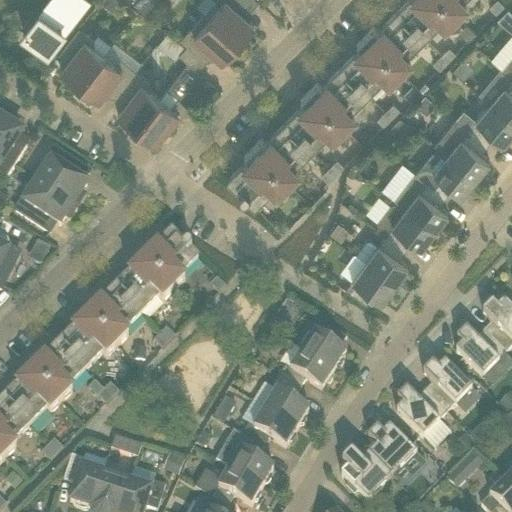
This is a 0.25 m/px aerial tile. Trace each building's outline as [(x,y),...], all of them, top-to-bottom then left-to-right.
[(47,52),(86,2),(84,0),(50,0),(24,34),(47,52)] [(117,1),(116,0),(99,0),(99,1),(111,10),(117,1)] [(144,15),(153,6),(146,0),(137,0),(133,4),(144,15)] [(215,0),(217,9),(209,17),(240,45),(247,32),(254,25),(245,17),(259,1),(257,0),(215,0)] [(407,0),(397,11),(424,38),(441,20),(445,25),(467,3),(464,0),(407,0)] [(496,13),(504,5),(499,0),(495,0),(489,7),(496,13)] [(511,12),(508,8),(497,19),(511,32),(511,12)] [(374,26),(365,35),(356,43),(360,47),(341,67),(367,93),(385,76),(389,80),(411,59),(407,55),(424,38),(397,11),(378,30),(374,26)] [(186,45),(205,62),(213,52),(222,60),(229,53),(240,45),(209,17),(204,13),(193,25),(184,35),(180,39),(186,45)] [(467,26),(460,33),(468,41),(475,34),(467,26)] [(92,46),(92,37),(79,27),(59,53),(68,60),(61,70),(69,76),(78,87),(103,54),(92,46)] [(180,39),(184,35),(177,30),(172,35),(180,39)] [(511,35),(490,60),(511,78),(511,77),(511,35)] [(205,62),(186,45),(179,54),(188,62),(197,70),(205,62)] [(449,47),(441,55),(447,62),(455,54),(449,47)] [(115,97),(136,71),(121,59),(112,61),(103,54),(78,87),(91,93),(99,99),(106,90),(115,97)] [(439,70),(447,62),(441,55),(433,63),(439,70)] [(317,82),(309,90),(300,99),(304,103),(285,122),(311,149),(328,132),(333,136),(355,114),(350,110),(367,93),(341,67),(321,86),(317,82)] [(151,82),(136,71),(115,97),(125,104),(117,114),(125,120),(134,131),(160,98),(151,91),(151,82)] [(490,102),(511,121),(511,77),(511,78),(505,86),(504,86),(490,102)] [(420,89),(423,92),(428,87),(425,84),(420,89)] [(435,101),(443,91),(434,84),(426,93),(435,101)] [(403,95),(412,103),(421,94),(412,86),(403,95)] [(190,109),(178,98),(167,89),(160,98),(134,131),(147,137),(155,143),(162,134),(164,135),(190,109)] [(431,109),(436,103),(425,95),(416,106),(427,114),(431,109)] [(476,120),(468,129),(488,145),(495,136),(503,143),(511,132),(511,121),(490,102),(476,119),(476,120)] [(385,111),(391,118),(399,110),(393,103),(385,111)] [(391,118),(385,111),(377,119),(384,126),(391,118)] [(399,118),(388,130),(399,139),(410,127),(399,118)] [(488,145),(468,129),(455,118),(434,145),(436,147),(436,146),(475,177),(489,160),(480,153),(488,145)] [(0,174),(8,179),(29,145),(19,138),(22,135),(12,129),(10,125),(7,122),(4,119),(0,124),(0,174)] [(228,179),(254,205),(272,188),(276,192),(298,170),(294,166),(311,149),(285,122),(265,142),(261,138),(244,155),(248,159),(228,179)] [(453,188),(461,195),(475,177),(436,146),(436,147),(415,172),(446,197),(453,188)] [(80,200),(80,196),(87,186),(83,184),(89,174),(55,152),(44,169),(47,170),(38,184),(77,209),(79,204),(80,200)] [(329,167),(336,174),(344,166),(337,159),(329,167)] [(327,182),(336,174),(329,167),(321,175),(327,182)] [(353,174),(354,175),(353,175),(360,180),(363,176),(356,171),(356,172),(355,171),(353,174)] [(434,230),(448,212),(439,205),(446,197),(415,172),(413,174),(394,199),(397,202),(397,201),(434,230)] [(16,212),(50,235),(56,225),(60,227),(66,218),(70,216),(73,213),(77,209),(38,184),(26,203),(23,201),(16,212)] [(385,235),(405,250),(412,241),(421,248),(434,230),(397,201),(397,202),(389,205),(377,222),(377,229),(385,235)] [(283,234),(289,227),(281,219),(274,226),(283,234)] [(0,290),(1,292),(20,255),(8,249),(9,246),(7,238),(0,234),(0,290)] [(181,279),(198,261),(172,234),(152,254),(148,250),(139,259),(174,294),(185,283),(181,279)] [(365,262),(395,283),(408,265),(399,259),(405,250),(385,235),(378,244),(378,245),(369,240),(364,240),(356,254),(355,253),(354,255),(365,262)] [(115,291),(141,317),(159,300),(163,305),(174,294),(139,259),(130,268),(134,272),(115,291)] [(365,262),(352,280),(346,289),(366,304),(373,295),(382,301),(395,283),(365,262)] [(218,295),(225,288),(217,280),(210,286),(218,295)] [(124,334),(141,317),(115,291),(96,310),(92,306),(83,315),(117,350),(129,338),(124,334)] [(484,333),(506,355),(511,348),(511,312),(504,305),(498,311),(492,305),(483,315),(492,324),(484,333)] [(59,347),(85,373),(102,356),(106,360),(117,350),(83,315),(74,323),(78,327),(59,347)] [(278,336),(285,326),(275,320),(268,330),(278,336)] [(347,340),(337,335),(316,321),(297,349),(334,374),(337,370),(340,369),(344,364),(343,361),(347,356),(339,351),(347,340)] [(168,344),(175,338),(167,330),(160,336),(168,344)] [(498,363),(506,355),(484,333),(476,341),(466,332),(457,341),(462,347),(456,354),(483,380),(499,364),(498,363)] [(154,342),(162,351),(168,344),(160,336),(154,342)] [(332,381),(332,378),(334,374),(297,349),(292,346),(280,364),(285,368),(278,379),(300,392),(306,382),(322,392),(326,387),(329,386),(332,381)] [(68,390),(85,373),(59,347),(39,366),(35,362),(27,371),(61,405),(72,394),(68,390)] [(146,350),(135,349),(134,361),(145,362),(146,350)] [(424,393),(447,415),(455,407),(456,408),(472,392),(445,365),(438,372),(432,366),(423,376),(432,385),(424,393)] [(50,416),(61,405),(27,371),(18,379),(22,383),(3,402),(29,429),(46,412),(50,416)] [(307,421),(306,418),(309,413),(293,403),(300,392),(278,379),(271,390),(264,385),(253,404),(298,432),(300,427),(303,427),(307,421)] [(89,390),(97,398),(106,407),(112,400),(104,392),(95,383),(89,390)] [(110,386),(104,392),(112,400),(119,394),(110,386)] [(439,423),(447,415),(424,393),(416,401),(407,392),(397,402),(403,407),(396,414),(424,441),(440,424),(439,423)] [(511,393),(499,405),(509,416),(511,412),(511,393)] [(231,415),(236,406),(225,399),(220,408),(231,415)] [(12,446),(29,429),(3,402),(0,405),(0,456),(5,461),(16,450),(12,446)] [(296,439),(295,436),(298,432),(253,404),(242,423),(249,427),(242,438),(263,451),(270,440),(286,450),(289,445),(292,444),(296,439)] [(511,422),(508,418),(502,423),(511,433),(511,422)] [(481,427),(470,437),(479,447),(490,436),(481,427)] [(365,454),(391,480),(400,472),(401,473),(417,456),(389,430),(383,436),(377,431),(368,440),(373,446),(365,454)] [(209,436),(203,433),(195,446),(202,450),(209,436)] [(271,479),(270,476),(273,471),(257,461),(263,451),(242,438),(234,433),(225,447),(239,455),(229,471),(262,490),(265,486),(268,485),(271,479)] [(476,446),(466,436),(454,448),(463,458),(476,446)] [(138,459),(142,447),(115,438),(111,450),(138,459)] [(48,448),(56,456),(63,450),(54,441),(48,448)] [(50,463),(56,456),(48,448),(41,454),(50,463)] [(383,488),(391,480),(365,454),(357,462),(351,457),(342,466),(348,472),(341,479),(348,486),(346,489),(354,498),(357,495),(368,505),(384,489),(383,488)] [(169,457),(163,471),(178,478),(184,463),(169,457)] [(72,458),(70,464),(64,483),(76,486),(70,505),(92,511),(104,475),(82,468),(84,462),(72,458)] [(417,479),(428,469),(418,458),(396,478),(417,501),(429,491),(417,479)] [(261,497),(260,494),(262,490),(229,471),(222,483),(205,473),(194,491),(201,494),(201,495),(229,510),(235,499),(251,509),(254,504),(257,503),(261,497)] [(458,472),(448,482),(458,492),(468,482),(458,472)] [(23,484),(13,474),(5,482),(15,492),(23,484)] [(92,511),(91,511),(119,511),(129,483),(104,475),(92,511)] [(511,511),(511,490),(505,484),(504,484),(496,475),(490,482),(498,490),(481,507),(485,511),(511,511)] [(119,511),(144,511),(146,509),(155,511),(157,511),(165,488),(132,477),(129,484),(129,483),(119,511)] [(227,511),(229,510),(201,495),(191,511),(227,511)] [(422,511),(432,511),(435,509),(427,501),(419,509),(422,511)]
